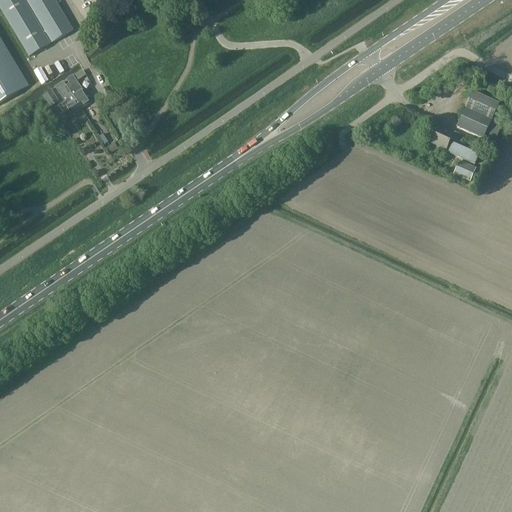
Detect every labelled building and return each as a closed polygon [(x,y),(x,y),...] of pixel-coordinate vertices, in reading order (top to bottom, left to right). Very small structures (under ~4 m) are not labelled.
[(22,0),(0,0),(0,8),(29,57),(50,44),(22,0)] [(25,0),(52,43),(55,42),(69,33),(72,31),(53,0),(25,0)] [(0,43),(0,105),(27,89),(0,43)] [(69,84),(66,87),(82,109),(91,103),(73,76),(67,80),(69,84)] [(55,88),(64,102),(58,106),(67,119),(82,109),(66,87),(63,83),(55,88)] [(51,91),(43,96),(51,108),(59,102),(51,91)] [(456,128),(483,140),(499,105),(473,93),(456,128)] [(454,133),(453,135),(438,128),(431,143),(446,150),(450,143),(452,144),(447,153),(474,166),(479,156),(459,146),(463,137),(454,133)] [(114,144),(106,149),(110,155),(118,149),(114,144)] [(470,182),(476,169),(459,162),(453,175),(470,182)]
